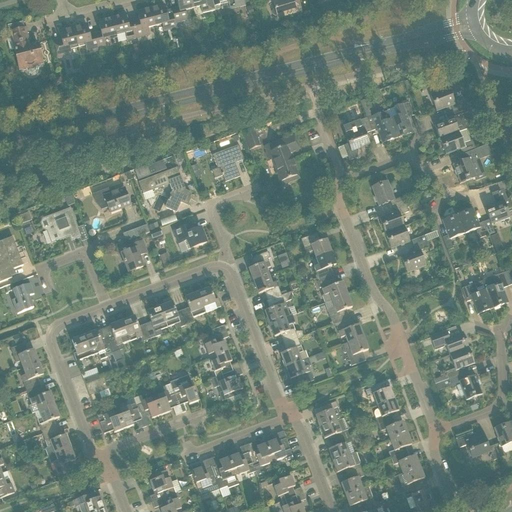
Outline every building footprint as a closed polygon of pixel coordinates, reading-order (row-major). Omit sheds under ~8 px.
[(186,12),(193,10),(190,0),(176,0),(178,8),(171,9),(176,29),(175,24),(188,21),(186,12)] [(211,0),(190,0),(193,10),(200,8),(202,14),(214,10),(211,0)] [(211,0),(215,10),(215,11),(221,10),(219,4),(227,2),(229,10),(229,11),(245,7),(242,0),(211,0)] [(297,0),(266,0),(268,3),(272,2),(277,18),(301,11),(297,0)] [(172,14),(167,15),(164,5),(150,9),(155,27),(162,25),(163,32),(176,29),(171,9),(172,14)] [(148,29),(155,27),(150,9),(137,12),(139,23),(134,24),(133,19),(132,19),(137,39),(150,35),(148,29)] [(132,19),(127,21),(125,13),(118,14),(119,17),(111,19),(116,37),(125,35),(127,42),(137,39),(132,19)] [(108,39),(116,37),(111,19),(98,22),(101,32),(95,34),(98,48),(105,47),(104,44),(109,43),(108,39)] [(95,34),(89,35),(86,25),(73,28),(77,46),(84,44),(86,52),(98,48),(95,34)] [(12,39),(7,40),(10,51),(15,50),(20,70),(33,67),(43,65),(38,45),(30,47),(25,28),(10,32),(12,39)] [(69,48),(77,46),(73,28),(59,32),(61,39),(53,41),(58,59),(71,55),(69,48)] [(449,89),(446,90),(444,85),(434,88),(436,94),(430,96),(436,111),(450,106),(453,111),(466,106),(465,105),(474,102),(472,96),(463,99),(462,97),(453,100),(449,89)] [(407,118),(412,116),(407,103),(394,108),(397,117),(390,120),(397,138),(412,133),(407,118)] [(461,115),(468,112),(466,106),(453,111),(455,117),(434,125),(439,140),(466,130),(458,133),(456,127),(460,125),(462,119),(461,115)] [(369,109),(364,111),(365,114),(366,118),(371,131),(377,129),(382,144),(397,138),(390,120),(389,120),(386,112),(372,117),(372,116),(369,109)] [(360,121),(343,127),(345,134),(346,136),(345,137),(348,144),(343,146),(347,157),(349,161),(357,158),(358,149),(370,145),(365,134),(371,131),(366,118),(360,121)] [(472,141),(470,141),(466,130),(439,140),(445,155),(460,149),(462,155),(475,150),(472,141)] [(249,150),(259,146),(254,131),(243,135),(249,150)] [(289,153),(299,149),(294,135),(264,146),(269,160),(274,159),(279,172),(276,173),(281,186),(282,186),(280,182),(287,179),(289,183),(299,179),(294,167),(292,161),(289,153)] [(464,161),(453,165),(460,184),(476,178),(477,180),(486,177),(484,173),(479,160),(479,159),(493,154),(491,148),(489,144),(475,150),(462,155),(464,161)] [(234,164),(244,160),(238,146),(212,155),(217,169),(211,171),(214,179),(222,176),(225,183),(240,177),(234,164)] [(192,152),(186,154),(188,160),(194,158),(192,152)] [(182,153),(176,156),(179,162),(185,160),(183,155),(182,153)] [(150,166),(135,172),(138,181),(166,170),(162,162),(150,166)] [(191,194),(185,191),(176,169),(139,183),(143,193),(170,183),(173,191),(165,208),(176,212),(180,202),(186,205),(191,194)] [(403,197),(394,200),(387,182),(372,187),(379,206),(390,202),(392,208),(405,203),(403,197)] [(98,200),(95,201),(96,204),(101,210),(108,208),(110,213),(124,208),(123,206),(129,203),(130,206),(131,205),(124,189),(111,193),(109,188),(96,193),(98,200)] [(484,222),(489,235),(494,233),(491,224),(509,217),(507,209),(511,207),(511,204),(510,199),(507,200),(503,190),(491,195),(495,205),(485,209),(489,220),(484,222)] [(67,207),(75,204),(72,196),(64,199),(67,207)] [(399,215),(408,212),(405,203),(392,208),(394,213),(379,219),(385,234),(404,227),(399,215)] [(70,209),(46,218),(49,225),(47,231),(52,245),(68,239),(66,235),(69,234),(71,241),(79,238),(80,237),(77,228),(70,209)] [(484,222),(478,224),(472,210),(457,215),(464,234),(475,230),(479,239),(485,237),(489,235),(484,222)] [(18,226),(31,221),(28,213),(15,218),(18,226)] [(449,239),(464,234),(457,215),(442,221),(448,236),(442,238),(447,251),(453,249),(449,239)] [(175,216),(160,220),(162,225),(176,221),(175,216)] [(187,226),(196,223),(195,222),(173,231),(178,244),(187,241),(190,249),(207,243),(201,228),(189,232),(187,226)] [(153,224),(147,227),(149,231),(149,233),(150,232),(156,230),(153,224)] [(149,231),(147,227),(147,225),(133,230),(135,238),(149,233),(149,231)] [(390,249),(409,242),(404,227),(385,234),(390,249)] [(162,236),(160,229),(150,232),(149,233),(152,240),(153,242),(163,239),(162,236)] [(426,242),(438,237),(435,232),(411,241),(413,247),(426,242)] [(316,235),(317,234),(301,240),(306,254),(312,252),(314,259),(331,253),(326,240),(319,243),(316,235)] [(491,236),(495,249),(501,247),(497,234),(491,236)] [(13,270),(23,266),(12,237),(0,242),(0,282),(12,278),(8,270),(12,268),(13,270)] [(139,256),(146,253),(142,242),(128,247),(129,251),(121,254),(128,273),(129,272),(128,271),(135,268),(136,270),(143,267),(139,256)] [(420,251),(428,247),(426,242),(413,247),(415,252),(401,258),(406,273),(425,266),(420,251)] [(163,263),(169,260),(166,252),(159,255),(163,263)] [(268,261),(271,260),(268,252),(251,259),(252,259),(255,267),(248,269),(253,282),(269,276),(267,269),(270,268),(268,261)] [(329,268),(336,265),(331,253),(314,259),(317,265),(312,267),(316,276),(315,276),(316,279),(313,280),(314,283),(314,284),(332,277),(329,268)] [(511,280),(508,271),(503,273),(508,286),(511,284),(511,280)] [(502,289),(508,286),(503,273),(494,277),(494,276),(483,280),(482,281),(493,309),(507,304),(502,289)] [(275,281),(272,283),(269,276),(253,282),(258,295),(265,292),(268,301),(266,301),(267,301),(281,296),(275,281)] [(342,283),(335,285),(332,277),(314,284),(316,290),(320,288),(323,296),(321,297),(324,304),(347,295),(342,283)] [(477,315),(493,309),(482,281),(482,282),(475,285),(474,284),(461,289),(466,302),(472,300),(477,315)] [(29,296),(34,295),(30,284),(12,290),(16,300),(12,301),(17,314),(33,308),(29,296)] [(217,300),(215,301),(210,289),(197,294),(204,314),(220,308),(217,300)] [(270,310),(264,312),(269,325),(291,316),(289,309),(287,310),(284,303),(290,301),(292,297),(290,293),(281,296),(267,301),(270,310)] [(193,318),(204,314),(197,294),(185,298),(189,310),(183,313),(187,325),(194,323),(193,318)] [(345,311),(352,308),(347,295),(324,304),(332,325),(348,319),(345,311)] [(183,313),(177,315),(172,303),(159,308),(167,329),(174,326),(175,329),(187,325),(183,313)] [(161,331),(167,329),(159,308),(147,312),(151,325),(145,327),(149,339),(162,335),(161,331)] [(291,325),(294,323),(291,316),(269,325),(274,337),(281,334),(284,343),(297,339),(301,337),(302,337),(301,332),(296,331),(294,332),(291,325)] [(134,317),(121,322),(129,342),(142,338),(143,342),(149,339),(145,327),(139,329),(134,317)] [(358,325),(351,328),(348,319),(332,325),(333,326),(335,325),(338,333),(337,333),(340,339),(344,337),(347,344),(363,338),(358,325)] [(123,345),(129,342),(121,322),(109,327),(114,339),(107,341),(111,353),(124,349),(123,345)] [(214,336),(226,332),(224,326),(211,330),(213,336),(214,336)] [(97,331),(84,336),(91,356),(97,354),(100,361),(107,358),(112,356),(111,353),(107,341),(101,344),(97,332),(97,331)] [(219,341),(228,337),(226,332),(214,336),(213,336),(204,339),(206,345),(204,346),(209,359),(228,352),(224,342),(221,344),(219,341)] [(463,334),(448,339),(446,333),(429,339),(434,352),(446,347),(449,356),(468,349),(463,334)] [(15,344),(23,341),(21,335),(13,338),(15,344)] [(76,362),(91,356),(84,336),(71,341),(75,350),(72,351),(76,362)] [(361,353),(368,351),(363,338),(347,344),(340,347),(343,354),(346,353),(351,367),(364,362),(361,353)] [(305,351),(302,352),(297,339),(284,343),(287,352),(281,354),(285,367),(307,359),(305,351)] [(23,345),(25,344),(10,349),(14,358),(16,363),(20,361),(23,368),(39,362),(37,356),(36,356),(33,350),(26,353),(23,345)] [(459,369),(474,364),(468,349),(449,356),(454,369),(445,372),(447,375),(433,380),(435,385),(461,375),(459,369)] [(228,363),(232,362),(228,352),(209,359),(216,378),(211,380),(240,369),(238,363),(229,366),(228,363)] [(308,367),(310,366),(307,359),(285,367),(290,380),(297,377),(300,385),(299,386),(313,381),(308,367)] [(26,392),(39,387),(36,378),(43,376),(40,369),(41,368),(39,362),(23,368),(25,375),(21,377),(26,392)] [(240,369),(211,380),(214,389),(220,386),(222,392),(219,394),(222,402),(226,400),(240,395),(242,394),(240,390),(242,390),(238,380),(235,381),(234,378),(242,375),(240,369)] [(83,379),(85,385),(100,379),(98,374),(83,379)] [(461,375),(448,380),(451,387),(452,389),(456,387),(461,386),(465,396),(466,401),(482,395),(474,376),(463,380),(461,375)] [(198,402),(195,392),(189,376),(170,383),(181,414),(187,411),(184,403),(187,402),(188,405),(198,402)] [(100,379),(85,385),(89,396),(108,389),(106,384),(104,379),(104,378),(100,379)] [(161,395),(154,398),(161,416),(170,412),(169,409),(172,407),(175,416),(181,414),(170,383),(169,383),(170,385),(162,388),(164,393),(161,394),(161,395)] [(390,388),(382,391),(380,385),(365,391),(367,398),(373,395),(377,406),(394,399),(390,388)] [(32,414),(39,411),(55,405),(53,399),(52,399),(50,393),(43,396),(39,387),(26,392),(31,405),(29,406),(32,414)] [(154,398),(151,399),(150,398),(140,402),(140,404),(135,406),(144,428),(150,426),(147,417),(150,416),(151,419),(161,416),(154,398)] [(391,414),(398,411),(394,399),(377,406),(378,409),(375,411),(373,414),(378,425),(393,420),(391,414)] [(338,409),(336,403),(336,402),(321,408),(323,413),(315,416),(320,428),(342,419),(340,415),(335,417),(332,411),(338,409)] [(42,434),(55,429),(52,421),(59,418),(57,412),(57,411),(55,405),(39,411),(42,418),(37,420),(42,434)] [(138,430),(144,428),(135,406),(130,408),(129,406),(116,411),(123,430),(133,426),(132,422),(135,421),(138,430)] [(114,433),(123,430),(116,411),(98,418),(104,435),(113,431),(114,433)] [(346,431),(347,430),(343,419),(342,419),(320,428),(324,439),(332,437),(334,442),(349,436),(346,431)] [(402,422),(395,425),(393,420),(378,425),(380,431),(386,429),(390,440),(407,434),(402,422)] [(501,447),(511,443),(511,430),(509,423),(494,429),(500,443),(495,445),(500,458),(505,456),(501,447)] [(59,438),(55,429),(42,434),(47,448),(45,449),(48,456),(71,447),(69,441),(68,441),(66,435),(59,438)] [(293,459),(285,438),(283,432),(277,434),(280,443),(277,444),(275,440),(265,444),(273,463),(283,459),(285,462),(293,459)] [(484,437),(475,440),(472,433),(455,439),(459,448),(466,446),(471,459),(490,452),(493,461),(500,458),(495,445),(489,448),(484,437)] [(405,447),(411,445),(407,434),(390,440),(394,451),(388,453),(391,459),(407,453),(405,447)] [(345,444),(351,442),(349,436),(334,442),(336,447),(328,450),(332,462),(349,455),(345,444)] [(257,451),(254,452),(251,444),(245,446),(255,472),(262,470),(261,467),(273,463),(265,444),(256,448),(257,451)] [(247,475),(255,472),(245,446),(239,448),(243,457),(239,458),(238,454),(228,458),(235,477),(246,473),(247,475)] [(71,447),(48,456),(51,464),(53,463),(58,477),(73,472),(73,471),(71,471),(68,463),(75,461),(72,454),(73,453),(71,447)] [(359,465),(360,464),(356,453),(349,456),(349,455),(332,462),(337,473),(345,470),(347,476),(361,470),(359,465)] [(406,454),(408,453),(407,453),(391,459),(393,465),(399,463),(403,474),(419,467),(415,456),(408,459),(406,454)] [(214,458),(208,460),(216,482),(219,490),(226,487),(227,489),(238,485),(235,477),(228,458),(219,462),(220,465),(217,467),(214,458)] [(219,490),(216,482),(208,460),(202,462),(205,471),(202,472),(201,468),(191,472),(200,497),(219,490)] [(413,483),(424,479),(419,467),(403,474),(407,485),(396,489),(398,494),(403,492),(403,493),(415,489),(413,483)] [(358,478),(364,476),(361,470),(347,476),(349,481),(341,484),(345,496),(362,489),(358,478)] [(169,479),(166,471),(148,478),(150,482),(149,482),(154,495),(149,497),(152,503),(177,493),(181,492),(177,481),(171,483),(169,479)] [(60,480),(74,475),(73,472),(58,477),(60,480)] [(0,495),(1,498),(0,498),(14,494),(8,479),(4,480),(2,473),(0,473),(0,495)] [(291,488),(295,487),(291,477),(273,484),(274,487),(273,488),(277,498),(279,497),(281,502),(303,494),(301,488),(292,491),(291,488)] [(374,504),(372,499),(368,487),(362,489),(345,496),(350,507),(360,503),(362,509),(374,504)] [(428,490),(418,494),(415,489),(403,493),(406,499),(411,497),(415,508),(432,501),(428,490)] [(177,500),(179,499),(177,493),(152,503),(154,509),(162,505),(164,509),(160,510),(160,511),(181,511),(180,509),(181,509),(177,500)] [(296,503),(305,500),(303,494),(281,502),(283,508),(281,508),(282,511),(304,511),(301,505),(298,506),(296,503)] [(73,501),(75,505),(76,508),(78,507),(80,511),(96,511),(105,509),(100,497),(93,500),(91,495),(76,500),(73,501)] [(417,511),(436,511),(432,501),(415,508),(417,511)] [(377,511),(377,510),(381,509),(378,503),(374,504),(362,509),(363,511),(377,511)]
